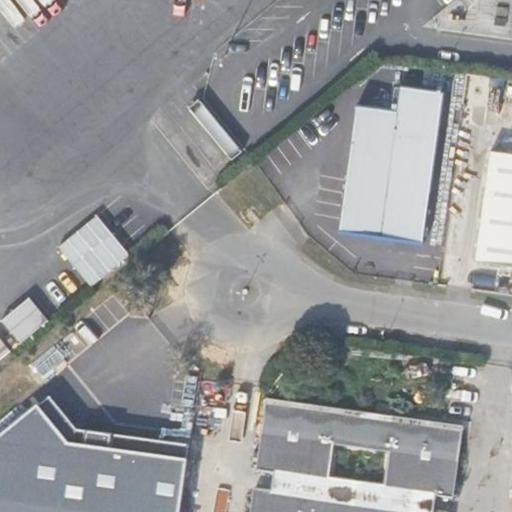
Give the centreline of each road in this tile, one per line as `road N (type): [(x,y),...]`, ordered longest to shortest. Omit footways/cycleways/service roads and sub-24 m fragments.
road 1 (unknown): [(352,0),(168,192)]
road 2 (unclassified): [(284,288),(262,252),(234,246),(200,268),(194,295),(205,321),(228,335),(256,333),(283,303)]
road 3 (unclassified): [(511,333),(283,303)]
road 4 (unknown): [(388,0),(511,19)]
